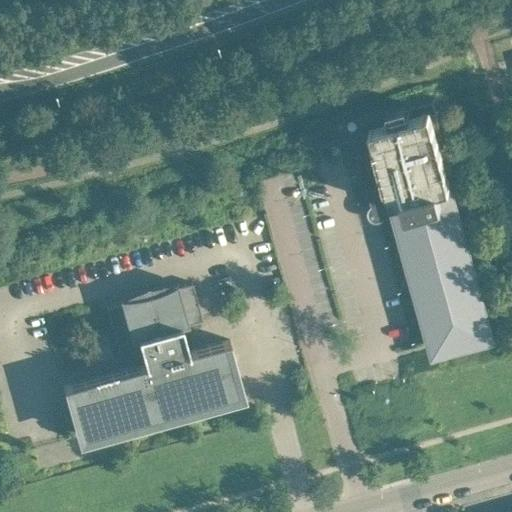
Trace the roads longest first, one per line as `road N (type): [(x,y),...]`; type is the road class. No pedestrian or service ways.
road 1 (motorway): [(0,88),(283,0)]
road 2 (residential): [(354,511),(511,468)]
